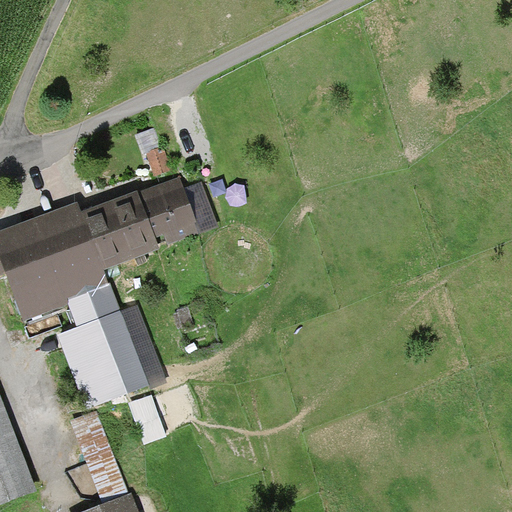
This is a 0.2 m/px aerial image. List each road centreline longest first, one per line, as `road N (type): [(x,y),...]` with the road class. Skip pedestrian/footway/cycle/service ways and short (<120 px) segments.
road 1 (residential): [(0,164),(163,95),(351,0)]
road 2 (residential): [(62,0),(0,145)]
